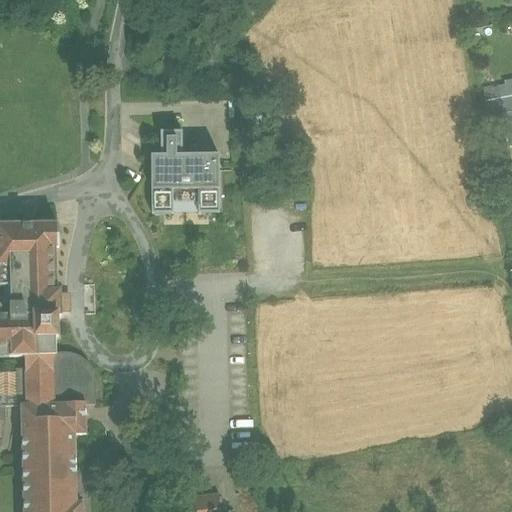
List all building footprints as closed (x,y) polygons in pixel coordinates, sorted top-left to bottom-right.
[(503,110),(511,108),(511,91),(499,95),(503,110)] [(507,133),(511,131),(511,108),(503,110),(507,133)] [(151,156),(152,215),(173,215),(173,201),(199,201),(200,215),(221,215),(220,157),(183,157),(183,132),(160,132),(160,156),(151,156)] [(511,183),(500,186),(503,203),(511,201),(511,183)] [(0,358),(26,357),(27,404),(17,404),(20,511),(78,511),(77,438),(87,438),(86,402),(96,402),(96,378),(94,368),(90,361),(82,355),(71,351),(60,351),(57,224),(0,225),(0,287),(7,288),(8,312),(0,312),(0,358)]
